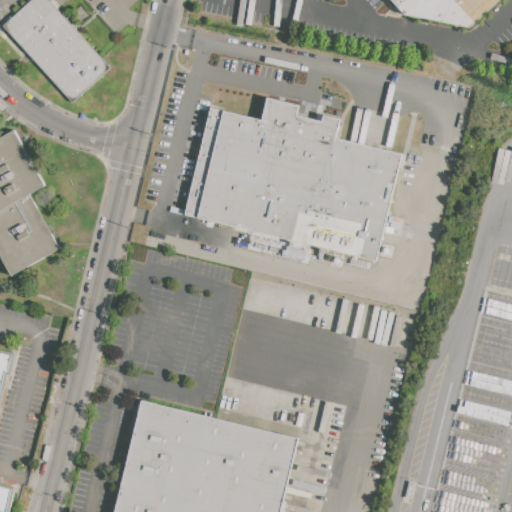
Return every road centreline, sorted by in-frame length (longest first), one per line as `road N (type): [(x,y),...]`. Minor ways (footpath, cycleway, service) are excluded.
road 1 (residential): [(44,511),(133,148)]
road 2 (residential): [(133,148),(167,0)]
road 3 (residential): [(0,84),(60,125),(133,148)]
